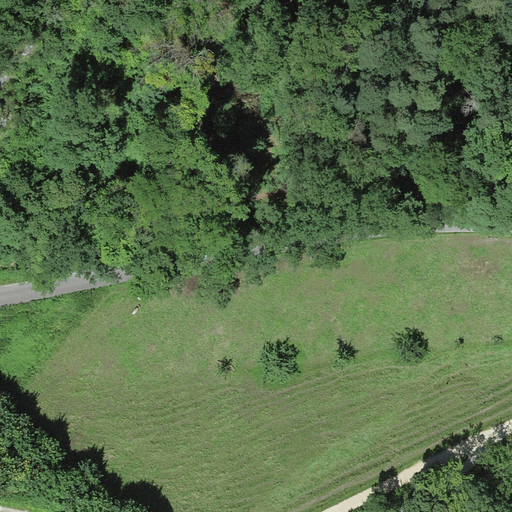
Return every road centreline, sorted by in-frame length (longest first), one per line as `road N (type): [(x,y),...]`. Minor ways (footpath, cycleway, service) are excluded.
road 1 (unclassified): [(511,221),(312,233),(0,296)]
road 2 (track): [(338,511),(511,423)]
